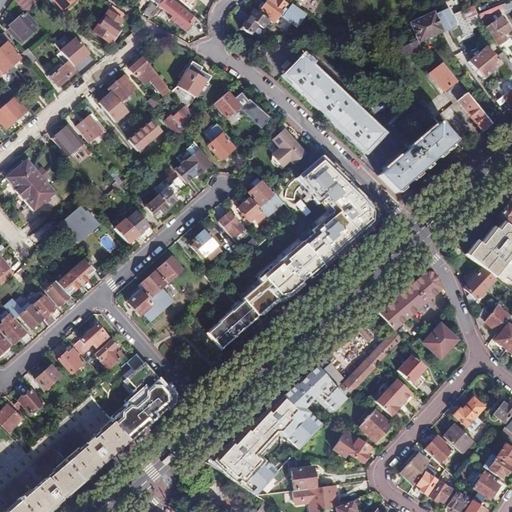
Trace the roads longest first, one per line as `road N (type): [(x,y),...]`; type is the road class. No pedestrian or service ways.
road 1 (motorway): [(141,511),(117,260),(53,0)]
road 2 (motorway): [(20,0),(70,267),(98,511)]
road 3 (residential): [(415,234),(275,94),(215,50),(217,21),(230,0)]
road 4 (primary): [(201,420),(415,234)]
road 5 (residential): [(479,359),(379,468),(381,492),(412,511)]
road 6 (residential): [(0,156),(150,25)]
road 7 (residential): [(97,296),(222,186)]
road 8 (residential): [(97,296),(201,420)]
road 9 (residential): [(479,359),(445,273),(415,234)]
road 10 (residential): [(0,381),(97,296)]
road 11 (primary): [(415,234),(511,149)]
